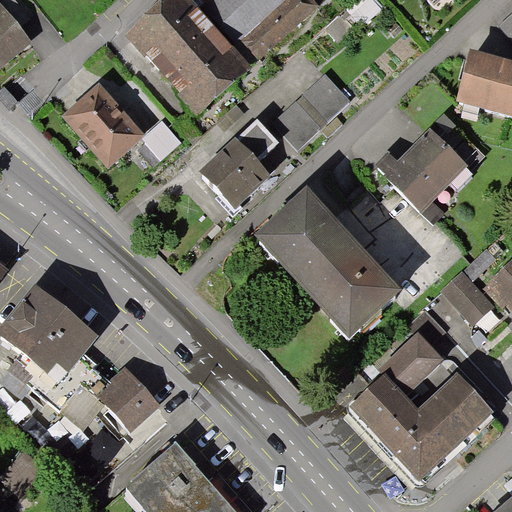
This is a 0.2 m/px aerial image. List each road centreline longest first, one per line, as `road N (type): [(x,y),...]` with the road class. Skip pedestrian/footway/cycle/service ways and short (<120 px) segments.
road 1 (primary): [(348,511),(159,307),(42,211)]
road 2 (residential): [(498,0),(204,269)]
road 3 (unknown): [(216,367),(146,449),(113,468),(67,460),(0,401)]
